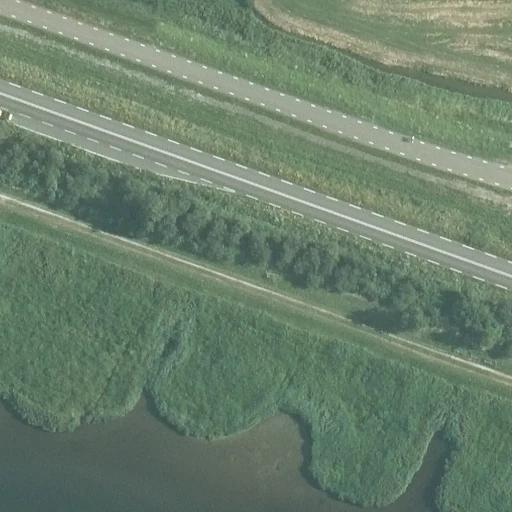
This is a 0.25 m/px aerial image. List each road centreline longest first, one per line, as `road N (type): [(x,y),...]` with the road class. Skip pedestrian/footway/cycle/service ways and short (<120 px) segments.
road 1 (primary): [(511,276),(0,96)]
road 2 (tertiary): [(511,185),(0,8)]
road 3 (track): [(286,0),(294,11),(511,70)]
